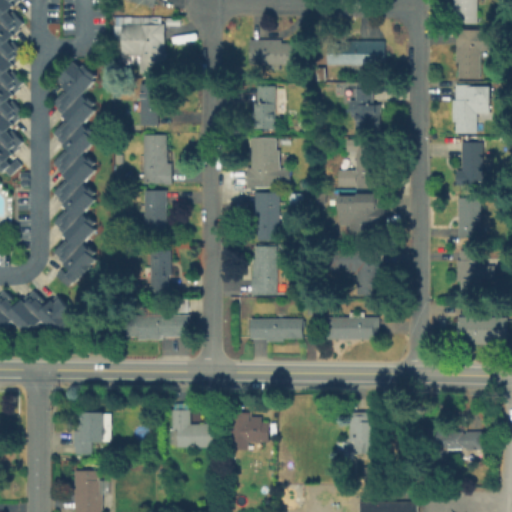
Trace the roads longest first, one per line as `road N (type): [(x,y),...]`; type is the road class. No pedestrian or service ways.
road 1 (residential): [(418,3),(234,0),(212,8),(212,372)]
road 2 (residential): [(420,375),(418,0)]
road 3 (tertiary): [(402,374),(37,370)]
road 4 (residential): [(37,370),(37,511)]
